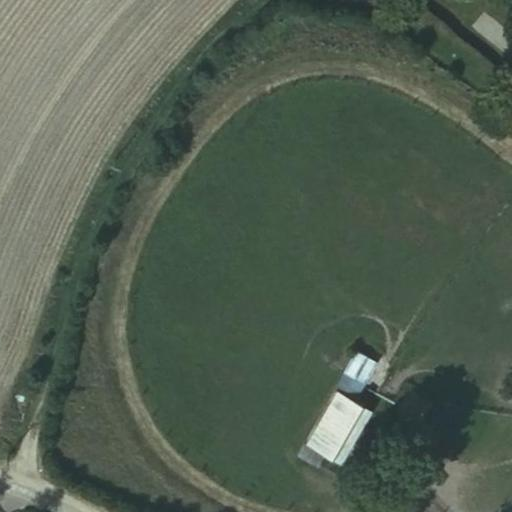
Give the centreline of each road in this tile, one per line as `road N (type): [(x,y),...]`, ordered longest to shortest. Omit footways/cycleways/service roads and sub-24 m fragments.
road 1 (track): [(18,482),(99,223),(171,110),(262,0)]
road 2 (track): [(364,0),(511,100)]
